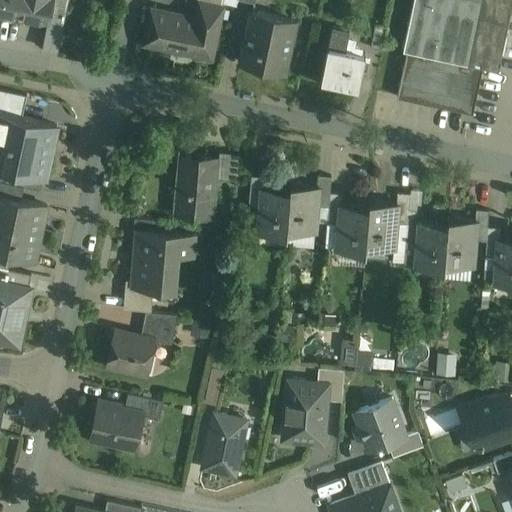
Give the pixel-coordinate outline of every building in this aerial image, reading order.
[(0,0),(0,10),(16,14),(17,6),(18,0),(0,0)] [(51,0),(18,0),(17,6),(49,13),(51,0)] [(222,3),(209,0),(202,0),(198,20),(218,24),(222,3)] [(413,0),(404,48),(408,49),(467,62),(480,0),(413,0)] [(511,0),(480,0),(467,62),(483,65),(498,69),(511,0)] [(49,13),(17,6),(16,14),(48,21),(49,13)] [(198,20),(153,10),(146,42),(211,56),(218,24),(198,20)] [(295,19),(253,10),(241,63),(283,72),(295,19)] [(387,26),(376,24),(371,47),(382,50),(387,26)] [(350,30),(333,27),(328,47),(321,82),(322,82),(322,80),(357,87),(357,90),(358,90),(366,55),(345,51),(350,30)] [(467,62),(408,49),(398,96),(473,112),(483,65),(467,62)] [(22,100),(0,95),(0,108),(19,112),(22,100)] [(57,125),(0,113),(0,141),(7,143),(2,166),(0,165),(0,167),(43,177),(45,177),(51,152),(53,152),(54,151),(51,150),(54,140),(56,141),(56,139),(54,139),(57,125)] [(213,160),(185,157),(180,209),(208,211),(211,177),(220,178),(221,164),(213,164),(213,160)] [(43,177),(0,167),(0,181),(24,186),(40,190),(43,177)] [(264,176),(251,175),(249,205),(261,206),(263,186),(264,186),(264,176)] [(332,176),(319,175),(318,184),(319,185),(317,205),(329,206),(330,192),(332,176)] [(24,186),(0,181),(0,194),(21,199),(24,186)] [(318,184),(290,182),(290,188),(287,228),(288,229),(315,231),(317,205),(319,185),(318,184)] [(264,186),(263,186),(261,206),(259,232),(287,234),(288,229),(287,228),(290,188),(264,186)] [(343,193),(330,192),(329,206),(328,222),(340,223),(341,203),(342,203),(343,193)] [(410,193),(397,192),(397,201),(398,202),(396,222),(408,223),(409,209),(410,193)] [(0,194),(0,217),(3,218),(0,232),(0,252),(11,255),(36,260),(48,205),(21,199),(0,194)] [(397,201),(369,199),(369,205),(366,245),(394,248),(396,222),(398,202),(397,201)] [(342,203),(341,203),(340,223),(337,249),(366,251),(366,245),(369,205),(342,203)] [(489,210),(476,208),(475,218),(477,218),(475,239),(487,240),(488,225),(489,210)] [(422,210),(409,209),(408,223),(407,239),(418,240),(420,219),(421,220),(422,210)] [(475,218),(448,216),(448,222),(445,262),(473,265),(475,239),(477,218),(475,218)] [(157,219),(134,217),(133,229),(138,230),(156,231),(157,219)] [(421,220),(420,219),(418,240),(416,266),(445,268),(445,262),(448,222),(421,220)] [(501,226),(488,225),(487,240),(485,256),(497,257),(499,236),(500,236),(501,226)] [(156,231),(138,230),(134,280),(134,282),(154,283),(174,285),(177,253),(192,254),(194,235),(156,231)] [(511,237),(500,236),(499,236),(497,257),(495,282),(511,283),(511,237)] [(0,266),(9,268),(11,255),(0,252),(0,266)] [(9,268),(0,266),(0,280),(9,283),(8,289),(29,294),(30,287),(28,287),(31,273),(9,268)] [(154,283),(134,282),(134,280),(126,279),(123,309),(146,311),(151,311),(154,283)] [(0,280),(0,339),(18,344),(29,294),(8,289),(9,283),(0,280)] [(178,313),(151,311),(146,311),(141,335),(154,338),(155,339),(172,343),(178,313)] [(192,332),(212,336),(215,318),(196,314),(192,332)] [(141,335),(115,329),(108,364),(147,373),(154,338),(141,335)] [(358,340),(346,339),(343,363),(355,365),(356,364),(357,352),(357,351),(358,340)] [(357,351),(357,352),(356,364),(355,365),(355,368),(367,370),(369,353),(357,351)] [(438,351),(438,373),(457,373),(457,351),(438,351)] [(222,402),(229,367),(216,364),(209,400),(222,402)] [(345,368),(319,366),(317,382),(328,383),(326,398),(342,400),(345,368)] [(317,382),(289,380),(284,436),(323,440),(326,398),(328,383),(317,382)] [(511,393),(511,390),(460,408),(475,450),(511,436),(511,393)] [(163,399),(128,391),(125,407),(142,411),(142,413),(160,416),(163,399)] [(392,396),(355,410),(369,447),(388,440),(406,433),(392,396)] [(125,407),(99,401),(92,436),(120,442),(125,439),(136,441),(142,413),(142,411),(125,407)] [(214,411),(203,466),(235,473),(247,418),(214,411)] [(406,433),(388,440),(393,455),(423,444),(418,429),(406,433)] [(511,447),(492,454),(507,501),(511,499),(511,447)] [(357,494),(389,482),(381,460),(349,471),(357,494)] [(466,472),(449,478),(452,488),(470,482),(466,472)] [(357,494),(330,503),(332,511),(399,511),(389,482),(357,494)] [(475,511),(470,496),(455,501),(458,511),(475,511)] [(141,511),(143,506),(108,498),(105,511),(108,511),(141,511)]
